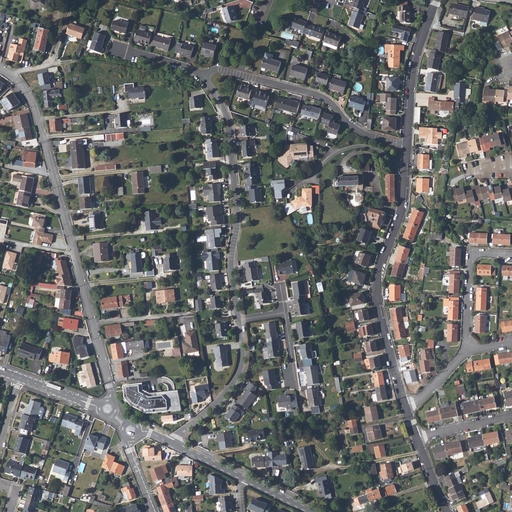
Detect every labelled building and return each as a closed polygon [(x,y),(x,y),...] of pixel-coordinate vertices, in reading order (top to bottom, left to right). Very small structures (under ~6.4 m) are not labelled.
[(30,0),(32,10),(49,7),(47,0),(30,0)] [(355,0),(353,7),(356,9),(362,11),(366,0),(355,0)] [(448,14),(466,17),(469,5),(455,3),(454,4),(451,4),(448,14)] [(475,5),(473,17),(488,20),(490,10),(484,8),(484,7),(475,5)] [(234,6),(222,10),(226,24),(237,20),(234,11),(235,10),(234,6)] [(408,7),(400,7),(398,7),(398,12),(401,12),(401,24),(410,24),(410,13),(409,12),(409,7),(408,7)] [(362,11),(356,9),(354,12),(349,26),(359,30),(363,18),(364,16),(366,17),(368,13),(362,11)] [(291,26),(300,29),(301,26),(305,28),(307,24),(307,22),(294,17),(292,21),(289,20),(286,28),(290,30),(291,26)] [(114,21),(112,31),(125,35),(129,23),(124,22),(124,24),(114,21)] [(70,24),(66,35),(81,40),(78,48),(76,57),(79,58),(88,32),(84,31),(85,29),(76,26),(70,24)] [(305,28),(304,32),(321,39),(325,29),(313,25),(313,26),(307,24),(305,28)] [(411,30),(393,26),(391,32),(401,34),(399,41),(407,43),(408,36),(409,37),(411,30)] [(40,28),(34,50),(44,53),(50,31),(40,28)] [(135,41),(138,42),(141,43),(149,45),(152,35),(145,33),(145,31),(140,30),(137,31),(135,41)] [(511,35),(510,31),(509,30),(499,35),(505,47),(509,45),(508,44),(511,41),(511,35)] [(328,32),(324,42),(338,47),(341,38),(334,35),(334,34),(328,32)] [(96,33),(89,50),(101,54),(103,49),(101,48),(105,37),(96,33)] [(436,47),(435,53),(440,53),(444,54),(448,35),(437,34),(435,47),(436,47)] [(156,36),(153,45),(164,49),(164,50),(168,51),(172,39),(168,37),(167,39),(156,36)] [(12,44),(10,51),(12,52),(11,55),(10,60),(17,62),(19,54),(20,52),(24,53),(28,40),(21,39),(19,46),(12,44)] [(213,59),(214,56),(214,55),(216,51),(215,50),(216,47),(205,43),(201,55),(213,59)] [(180,54),(184,55),(186,56),(186,57),(190,58),(194,47),(183,44),(180,54)] [(389,50),(389,68),(400,69),(400,51),(404,51),(404,46),(392,46),(392,50),(389,50)] [(429,55),(426,71),(437,73),(440,57),(439,57),(440,53),(435,53),(430,52),(430,55),(429,55)] [(264,58),(261,67),(269,69),(269,70),(278,73),(281,63),(272,60),(264,58)] [(291,75),(305,79),(308,68),(294,65),(291,75)] [(47,70),(38,72),(42,90),(48,89),(47,84),(50,84),(47,70)] [(321,83),(326,85),(329,75),(318,72),(316,81),(322,82),(321,83)] [(428,75),(426,93),(438,95),(441,77),(428,75)] [(332,78),(329,89),(340,92),(339,93),(343,94),(347,82),(332,78)] [(389,78),(388,91),(398,91),(399,78),(389,78)] [(0,95),(1,97),(10,88),(0,81),(0,95)] [(133,84),(124,85),(124,93),(128,93),(129,99),(138,98),(138,101),(144,100),(144,99),(145,99),(145,93),(144,93),(143,88),(133,89),(133,84)] [(454,98),(455,103),(455,102),(457,102),(468,103),(468,99),(465,99),(465,90),(466,85),(455,84),(454,98)] [(485,100),(496,101),(497,89),(490,89),(490,86),(486,86),(485,100)] [(240,87),(237,97),(249,100),(251,91),(245,89),(245,88),(240,87)] [(497,89),(496,101),(508,102),(508,97),(509,87),(504,87),(504,90),(497,89)] [(69,90),(44,91),(46,108),(53,107),(52,102),(52,96),(52,95),(68,93),(69,93),(69,90)] [(256,93),(253,104),(266,108),(269,96),(263,95),(260,94),(256,93)] [(391,94),(382,93),(382,102),(387,103),(386,114),(396,115),(397,111),(398,98),(392,98),(390,98),(391,94)] [(14,94),(2,102),(8,111),(20,103),(14,94)] [(351,95),(349,100),(351,101),(349,105),(356,107),(355,108),(364,111),(367,101),(363,100),(364,98),(351,95)] [(199,96),(189,97),(190,109),(199,108),(198,101),(199,101),(199,96)] [(278,97),(275,107),(290,112),(294,101),(290,100),(289,101),(278,97)] [(435,101),(429,101),(429,110),(432,110),(432,113),(436,114),(436,110),(439,110),(439,112),(440,112),(442,112),(442,110),(445,111),(455,111),(455,103),(435,101)] [(304,105),(303,108),(306,109),(304,115),(319,119),(321,109),(312,106),(312,107),(309,106),(304,105)] [(327,132),(335,135),(336,131),(338,132),(340,125),(333,123),(334,121),(331,120),(332,116),(324,113),(321,124),(329,126),(327,132)] [(125,114),(115,115),(116,129),(126,128),(125,114)] [(15,117),(17,130),(30,127),(27,115),(15,117)] [(209,116),(200,117),(201,122),(200,122),(201,133),(203,134),(212,133),(211,128),(210,128),(210,126),(210,121),(209,121),(209,116)] [(84,118),(61,120),(50,121),(51,132),(62,131),(62,128),(62,124),(66,124),(86,123),(86,121),(85,121),(84,118)] [(384,118),(383,129),(396,130),(397,119),(384,118)] [(251,126),(240,126),(240,130),(241,130),(242,137),(252,136),(251,126)] [(17,130),(16,130),(17,135),(20,134),(21,142),(32,139),(30,127),(17,130)] [(420,137),(426,137),(428,139),(427,143),(438,144),(439,138),(442,138),(443,132),(438,132),(438,128),(420,127),(420,137)] [(503,132),(491,135),(494,146),(499,145),(502,144),(502,146),(506,145),(503,132)] [(117,133),(94,135),(94,141),(107,140),(107,142),(117,142),(117,133)] [(491,135),(480,138),(483,151),(488,150),(487,148),(490,147),(494,146),(491,135)] [(215,138),(205,139),(207,158),(218,157),(218,149),(216,149),(215,138)] [(480,138),(468,141),(471,152),(476,151),(479,150),(479,152),(483,151),(480,138)] [(87,140),(71,141),(71,142),(72,142),(73,147),(71,147),(72,151),(84,150),(83,145),(87,144),(87,140)] [(251,140),(241,141),(242,145),(242,147),(242,153),(252,152),(251,140)] [(464,156),(464,154),(467,153),(471,152),(468,141),(457,144),(461,157),(464,156)] [(278,155),(278,160),(286,167),(287,167),(289,165),(289,163),(288,163),(294,156),(299,155),(302,157),(308,157),(314,157),(314,151),(308,152),(308,147),(308,146),(305,146),(304,147),(301,147),(300,146),(297,146),(297,145),(287,146),(278,155)] [(84,150),(72,151),(73,170),(86,169),(84,150)] [(24,151),(24,157),(25,157),(24,167),(35,168),(36,152),(24,151)] [(419,154),(418,169),(429,169),(430,154),(419,154)] [(214,161),(203,162),(203,169),(205,169),(205,176),(208,176),(209,180),(214,180),(215,179),(219,179),(219,171),(216,172),(216,168),(215,168),(214,161)] [(369,162),(361,162),(362,173),(363,173),(363,171),(370,171),(369,162)] [(246,175),(244,175),(245,180),(256,179),(255,163),(246,164),(246,168),(245,168),(246,173),(246,175)] [(143,172),(132,173),(134,194),(145,193),(143,172)] [(395,189),(395,174),(391,174),(386,173),(386,178),(386,202),(395,202),(395,189)] [(22,183),(20,191),(31,193),(34,178),(23,176),(14,175),(13,181),(22,183)] [(89,177),(78,178),(80,195),(91,194),(89,177)] [(335,180),(338,180),(338,185),(359,185),(359,177),(339,177),(338,177),(337,177),(336,177),(335,178),(335,179),(335,180)] [(418,178),(417,192),(429,192),(429,179),(418,178)] [(283,181),(270,182),(271,189),(274,188),(276,200),(283,199),(282,192),(284,189),(283,181)] [(220,184),(207,185),(202,185),(203,196),(208,195),(209,203),(219,202),(219,193),(219,188),(220,188),(220,184)] [(253,185),(245,186),(246,190),(249,190),(250,203),(261,201),(260,189),(253,189),(253,185)] [(480,185),(475,186),(479,200),(490,197),(488,186),(481,188),(480,185)] [(492,185),(488,186),(490,197),(491,200),(503,197),(501,191),(500,186),(493,188),(492,185)] [(508,189),(501,191),(503,197),(504,202),(511,199),(511,185),(508,186),(508,189)] [(465,192),(463,187),(456,189),(455,186),(451,187),(455,201),(466,198),(465,192)] [(472,190),(465,192),(466,198),(467,203),(479,200),(475,186),(471,187),(472,190)] [(311,207),(312,189),(302,188),(302,197),(299,197),(291,201),(295,209),(302,206),(311,207)] [(31,193),(20,191),(17,206),(28,208),(31,193)] [(91,198),(80,199),(81,210),(92,209),(92,208),(95,208),(94,202),(91,202),(91,198)] [(221,206),(206,208),(206,214),(207,214),(208,222),(211,222),(211,226),(223,225),(223,216),(220,216),(220,211),(221,211),(221,206)] [(374,223),(382,225),(383,219),(385,211),(370,208),(368,215),(375,217),(374,223)] [(415,209),(410,223),(419,227),(425,213),(415,209)] [(154,211),(144,212),(146,231),(156,230),(155,223),(160,222),(160,217),(155,218),(154,211)] [(99,212),(90,212),(90,217),(89,217),(91,231),(101,229),(99,212)] [(46,215),(34,213),(34,217),(34,218),(33,226),(35,227),(45,229),(46,223),(44,222),(45,220),(46,215)] [(419,227),(410,223),(404,237),(414,241),(419,227)] [(221,228),(205,230),(206,234),(210,234),(211,248),(221,247),(220,239),(219,237),(220,237),(220,233),(222,233),(221,228)] [(362,228),(357,240),(367,244),(372,231),(362,228)] [(44,233),(35,232),(33,245),(41,246),(41,241),(52,243),(53,235),(44,233)] [(471,234),(470,243),(487,244),(487,234),(471,234)] [(494,235),(493,244),(510,245),(511,235),(494,235)] [(106,243),(94,244),(95,262),(107,261),(106,243)] [(401,246),(396,261),(406,264),(409,257),(411,249),(403,247),(401,246)] [(162,247),(152,247),(153,257),(159,257),(159,252),(162,252),(162,247)] [(452,249),(451,266),(460,266),(461,249),(452,249)] [(7,251),(2,268),(16,272),(18,264),(14,263),(17,254),(7,251)] [(40,251),(37,265),(40,265),(42,256),(55,258),(56,254),(40,251)] [(360,251),(356,263),(367,267),(371,255),(360,251)] [(131,254),(131,256),(131,259),(131,261),(132,269),(131,269),(132,273),(143,272),(142,269),(143,268),(141,258),(144,258),(145,257),(145,254),(144,253),(141,253),(131,254)] [(219,253),(202,254),(202,261),(206,260),(207,270),(209,272),(218,272),(217,263),(217,260),(219,260),(219,253)] [(166,259),(164,259),(165,271),(176,270),(175,254),(165,255),(166,259)] [(61,258),(55,259),(56,262),(52,263),(53,267),(55,269),(57,268),(58,273),(64,271),(64,270),(68,269),(65,259),(62,260),(61,258)] [(280,265),(275,266),(276,275),(292,273),(290,261),(280,262),(280,265)] [(406,264),(396,261),(392,275),(402,278),(406,264)] [(253,263),(243,264),(244,270),(245,270),(246,274),(248,282),(257,281),(256,268),(254,268),(253,263)] [(478,265),(478,275),(495,275),(495,266),(478,265)] [(511,266),(504,266),(503,276),(504,276),(504,279),(508,279),(508,276),(511,275),(511,266)] [(56,277),(58,285),(72,287),(68,269),(64,270),(64,271),(58,273),(60,276),(56,277)] [(355,270),(352,281),(362,284),(366,273),(355,270)] [(451,271),(450,293),(459,293),(460,271),(451,271)] [(220,275),(210,276),(212,291),(222,290),(220,275)] [(303,282),(292,284),(295,301),(304,299),(304,296),(305,295),(303,282)] [(0,284),(0,303),(3,304),(6,294),(9,295),(11,288),(0,284)] [(390,285),(390,300),(401,301),(401,286),(390,285)] [(255,292),(256,299),(258,299),(259,306),(270,304),(269,299),(267,299),(266,293),(263,293),(263,290),(255,291),(254,287),(247,288),(248,293),(255,292)] [(477,289),(477,310),(486,310),(487,289),(477,289)] [(56,293),(56,298),(62,299),(71,300),(71,291),(62,290),(61,294),(56,293)] [(175,290),(157,292),(158,303),(176,301),(175,290)] [(356,293),(348,295),(350,306),(364,303),(362,294),(356,295),(356,293)] [(129,295),(102,299),(103,309),(123,307),(122,301),(128,301),(128,298),(129,298),(129,295)] [(223,297),(210,299),(211,306),(209,306),(210,311),(221,309),(220,304),(221,304),(221,302),(224,301),(223,297)] [(459,298),(450,298),(450,299),(444,299),(444,307),(449,307),(449,319),(458,320),(459,298)] [(71,300),(62,299),(61,301),(57,301),(57,307),(60,307),(60,308),(62,308),(62,314),(71,316),(71,310),(70,309),(71,300)] [(295,301),(292,301),(293,305),(295,305),(295,308),(296,311),(295,311),(296,317),(306,315),(304,299),(295,301)] [(20,316),(22,317),(24,309),(18,307),(16,314),(20,315),(20,316)] [(391,310),(394,324),(404,322),(401,308),(391,310)] [(358,312),(356,313),(356,316),(356,317),(357,318),(358,319),(360,319),(360,321),(370,319),(368,309),(358,311),(358,312)] [(63,326),(72,328),(73,327),(76,328),(78,320),(59,316),(58,324),(63,326)] [(476,316),(476,333),(485,333),(486,316),(476,316)] [(511,320),(501,323),(503,332),(511,330),(511,320)] [(309,321),(295,323),(297,333),(298,333),(299,339),(309,337),(308,326),(309,326),(309,321)] [(135,322),(120,324),(107,327),(108,336),(122,334),(121,327),(136,325),(136,324),(135,324),(135,322)] [(273,327),(274,327),(274,322),(263,324),(265,339),(268,339),(268,343),(276,342),(276,338),(277,338),(277,334),(275,334),(275,328),(274,328),(273,327)] [(404,322),(394,324),(397,339),(407,337),(404,322)] [(226,332),(226,328),(227,328),(226,324),(215,325),(217,338),(227,337),(226,332)] [(371,324),(362,326),(364,335),(373,333),(371,324)] [(449,324),(448,341),(457,342),(458,325),(449,324)] [(0,330),(0,351),(1,351),(0,354),(6,355),(11,337),(6,335),(7,332),(0,330)] [(190,343),(183,344),(185,354),(199,351),(196,332),(188,333),(190,343)] [(83,339),(74,336),(73,342),(77,355),(80,354),(81,359),(89,358),(86,346),(84,346),(83,342),(83,339)] [(375,340),(366,342),(367,352),(377,350),(375,340)] [(144,341),(121,343),(121,344),(111,345),(114,360),(124,358),(123,354),(126,353),(126,351),(145,348),(144,341)] [(263,348),(266,348),(266,349),(267,359),(278,357),(277,350),(279,350),(278,341),(276,342),(268,343),(263,343),(263,348)] [(22,343),(18,355),(24,357),(24,356),(34,360),(34,359),(38,360),(42,350),(38,348),(38,349),(22,343)] [(310,344),(299,346),(300,349),(299,350),(300,354),(301,354),(302,360),(307,359),(308,360),(312,359),(312,358),(311,352),(310,344)] [(408,345),(399,346),(402,358),(411,356),(408,345)] [(228,346),(214,348),(215,353),(217,353),(218,368),(229,366),(227,352),(228,351),(228,346)] [(430,368),(429,360),(432,360),(430,350),(421,351),(422,354),(420,355),(422,373),(431,372),(430,368)] [(50,354),(49,361),(69,364),(70,354),(55,352),(54,355),(50,354)] [(511,352),(495,355),(496,365),(511,361),(511,352)] [(379,356),(369,357),(371,367),(380,366),(379,356)] [(490,359),(468,363),(470,372),(491,368),(490,359)] [(127,361),(116,363),(119,378),(129,377),(127,361)] [(91,363),(81,366),(84,376),(80,377),(82,384),(86,383),(87,390),(97,387),(91,363)] [(315,366),(302,368),(303,373),(305,372),(306,377),(307,376),(308,378),(306,379),(308,386),(319,384),(315,366)] [(266,386),(267,391),(275,389),(273,377),(274,377),(273,370),(262,372),(264,385),(265,386),(266,386)] [(373,373),(375,387),(385,385),(383,372),(373,373)] [(143,383),(124,385),(126,398),(133,406),(147,413),(152,414),(182,411),(180,391),(151,393),(144,390),(143,383)] [(198,402),(198,400),(200,400),(204,399),(204,398),(206,397),(205,392),(210,391),(208,384),(195,386),(196,390),(195,390),(195,391),(191,391),(193,403),(198,402)] [(238,398),(235,402),(245,409),(254,396),(251,393),(254,389),(247,384),(244,388),(246,390),(239,399),(238,398)] [(385,385),(375,387),(377,400),(387,399),(385,385)] [(317,389),(306,391),(306,395),(307,395),(308,400),(307,400),(309,408),(320,406),(319,400),(318,400),(316,394),(318,393),(317,389)] [(282,397),(282,396),(276,397),(278,408),(281,407),(285,408),(285,410),(291,409),(289,398),(289,397),(285,396),(285,397),(282,397)] [(495,398),(479,402),(482,412),(487,411),(487,410),(497,408),(495,398)] [(28,406),(25,414),(37,418),(42,419),(45,409),(44,407),(41,406),(42,403),(32,400),(30,407),(28,406)] [(479,402),(479,401),(463,404),(465,415),(476,412),(476,413),(482,412),(479,402)] [(227,414),(226,413),(224,416),(231,422),(233,422),(239,414),(240,415),(243,412),(233,404),(228,411),(227,414)] [(376,405),(365,407),(367,421),(378,419),(376,405)] [(457,406),(440,409),(441,410),(442,419),(454,417),(454,418),(459,417),(457,406)] [(442,419),(441,410),(440,409),(440,407),(436,408),(437,411),(426,414),(428,424),(443,421),(442,419)] [(25,414),(24,414),(23,420),(23,422),(23,424),(22,423),(20,428),(22,428),(21,433),(28,435),(29,430),(31,431),(32,427),(32,426),(33,426),(34,422),(36,423),(37,418),(25,414)] [(66,414),(62,425),(77,430),(76,432),(81,433),(85,422),(78,420),(78,418),(66,414)] [(356,419),(345,421),(346,424),(349,423),(350,428),(357,426),(356,419)] [(379,425),(366,428),(368,439),(381,436),(379,425)] [(259,431),(259,430),(248,431),(249,442),(254,442),(254,441),(261,440),(260,437),(261,437),(261,436),(264,436),(263,430),(259,431)] [(217,433),(217,438),(219,438),(219,441),(220,448),(232,447),(230,432),(217,433)] [(89,434),(86,444),(95,447),(103,450),(107,438),(100,435),(100,438),(96,437),(89,434)] [(488,435),(484,436),(486,446),(500,443),(498,434),(488,436),(488,435)] [(19,436),(15,450),(20,452),(26,453),(30,439),(19,436)] [(486,446),(484,436),(479,437),(479,438),(469,440),(471,449),(474,449),(486,446)] [(45,440),(43,449),(48,451),(51,442),(45,440)] [(456,445),(446,447),(448,456),(463,452),(460,442),(456,443),(456,445)] [(383,444),(374,445),(376,457),(385,455),(383,444)] [(300,453),(301,457),(312,455),(310,445),(298,448),(299,453),(300,453)] [(446,447),(446,446),(441,447),(441,448),(434,450),(436,460),(449,457),(448,456),(446,447)] [(144,448),(145,456),(146,456),(146,461),(163,460),(163,454),(162,450),(155,451),(155,447),(151,447),(144,448)] [(269,452),(270,467),(278,467),(278,465),(281,465),(287,465),(287,455),(278,456),(278,452),(269,452)] [(108,470),(122,476),(125,467),(113,462),(115,458),(106,454),(105,458),(102,467),(108,469),(108,470)] [(312,455),(301,457),(303,467),(314,465),(312,455)] [(269,464),(269,457),(253,457),(253,465),(255,466),(257,466),(260,466),(260,467),(270,467),(269,464)] [(57,460),(53,472),(66,476),(64,480),(68,481),(71,473),(67,472),(70,464),(57,460)] [(17,476),(20,477),(23,466),(20,465),(14,463),(14,462),(9,461),(6,472),(11,474),(11,473),(17,474),(17,476)] [(390,462),(381,464),(382,470),(379,471),(380,475),(383,475),(383,478),(393,476),(390,462)] [(374,463),(368,464),(370,474),(376,473),(374,463)] [(194,466),(179,465),(178,475),(194,476),(194,466)] [(23,466),(20,477),(25,478),(25,477),(34,479),(37,470),(23,466)] [(164,474),(161,466),(149,471),(153,482),(165,477),(164,474)] [(445,478),(450,489),(459,485),(456,478),(460,476),(458,473),(445,478)] [(209,492),(209,495),(224,494),(224,489),(221,489),(220,484),(222,480),(210,474),(208,478),(210,481),(211,489),(209,492)] [(166,481),(167,485),(172,483),(174,487),(179,485),(176,477),(166,481)] [(317,482),(318,488),(319,488),(320,490),(321,496),(325,495),(326,499),(330,498),(333,497),(331,488),(329,479),(317,482)] [(160,491),(158,492),(160,496),(159,496),(162,506),(172,503),(169,493),(170,493),(168,489),(174,487),(172,483),(167,485),(159,488),(160,491)] [(367,494),(354,499),(356,506),(396,491),(394,484),(379,490),(379,488),(372,490),(371,488),(366,490),(367,494)] [(450,489),(449,490),(454,501),(465,496),(460,485),(459,485),(450,489)] [(66,486),(63,496),(68,497),(71,488),(66,486)] [(29,493),(26,505),(34,507),(36,508),(40,497),(39,496),(41,489),(31,487),(29,493)] [(131,487),(122,490),(123,493),(126,492),(129,500),(137,497),(134,489),(132,490),(131,487)] [(483,501),(477,503),(479,509),(494,503),(488,489),(479,493),(483,501)] [(92,496),(89,503),(106,508),(107,505),(100,503),(94,501),(95,497),(92,496)] [(221,502),(221,511),(228,511),(232,511),(232,505),(232,501),(230,501),(230,497),(218,498),(219,502),(221,502)] [(250,509),(256,511),(268,511),(272,506),(268,504),(264,503),(255,499),(253,503),(251,503),(250,506),(251,508),(250,509)] [(175,511),(172,503),(162,506),(164,511),(175,511)]
